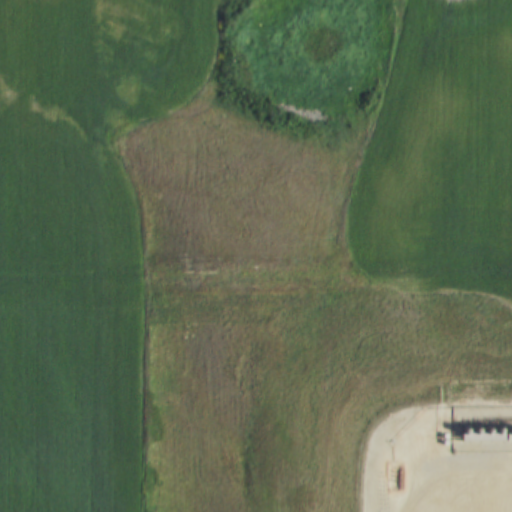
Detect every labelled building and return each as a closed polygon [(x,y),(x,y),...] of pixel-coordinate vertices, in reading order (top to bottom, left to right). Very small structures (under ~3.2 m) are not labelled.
[(505,439),(504,440),(502,440),(501,439),(500,438),(499,437),(499,435),(499,434),(499,433),(500,431),(502,431),(503,430),(505,431),(506,431),(507,432),(508,434),(508,435),(507,437),(507,438),(505,439)] [(471,440),(470,440),(468,440),(467,440),(466,439),(465,438),(464,436),(464,435),(465,433),(466,432),(467,431),(469,431),(470,431),(472,432),(473,433),(473,435),(474,436),(473,438),(472,439),(471,440)] [(483,440),(481,440),(480,440),(479,440),(477,439),(476,437),(476,436),(476,434),(477,433),(478,432),(479,431),(481,431),(482,431),(484,432),(485,433),(485,434),(485,436),(485,437),(484,439),(483,440)] [(495,440),(493,440),(492,440),(490,440),(489,439),(488,438),(488,436),(488,435),(489,433),(490,432),(491,431),(492,431),(494,431),(495,432),(496,433),(497,435),(497,436),(497,438),(496,439),(495,440)] [(459,441),(458,442),(456,442),(455,441),(454,440),(453,439),(453,437),(453,436),(453,435),(454,433),(456,433),(457,432),(459,433),(460,433),(461,434),(462,436),(462,437),(461,439),(461,440),(459,441)]
